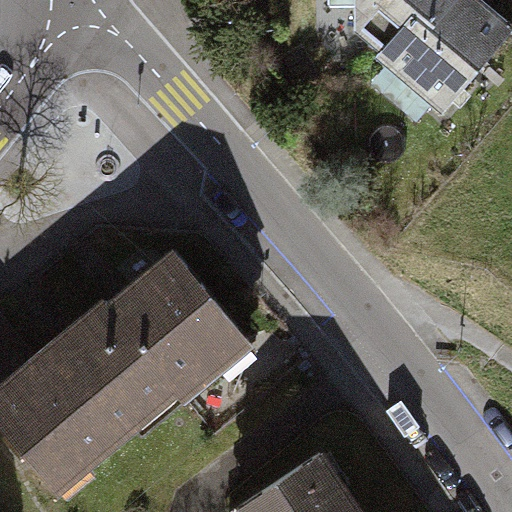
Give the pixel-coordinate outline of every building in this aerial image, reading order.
[(347,0),(347,24),(375,47),(408,8),(426,23),(445,0),(347,0)] [(408,8),(375,47),(370,54),(436,109),(507,24),(477,0),(445,0),(426,23),(408,8)] [(109,305),(177,386),(184,394),(250,338),(175,250),(109,305)] [(177,386),(109,305),(106,301),(35,360),(0,388),(0,421),(56,487),(177,386)] [(0,317),(0,388),(35,360),(0,317)] [(373,511),(325,439),(224,505),(228,511),(373,511)]
